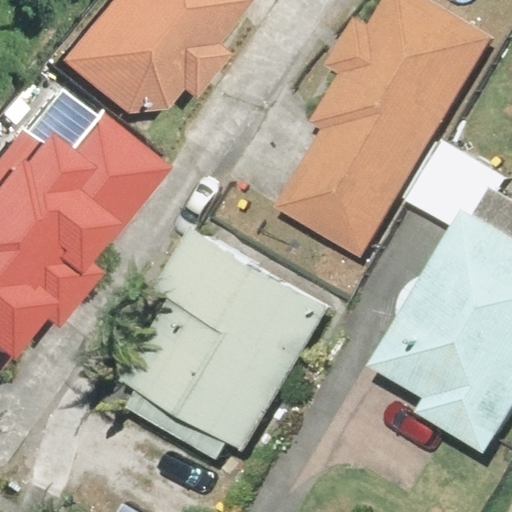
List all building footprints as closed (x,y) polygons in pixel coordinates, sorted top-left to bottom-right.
[(95,0),(43,64),(122,128),(156,87),(172,99),(229,30),(213,17),(226,0),(95,0)] [(333,121),(274,209),(361,269),(510,50),(435,0),(385,0),(312,107),(333,121)] [(160,178),(49,98),(0,166),(0,356),(5,360),(38,313),(52,323),(88,272),(72,261),(95,230),(113,243),(160,178)] [(472,229),(392,363),(445,395),(437,409),(506,450),(511,439),(511,174),(454,140),(420,197),(472,229)] [(263,445),(347,303),(218,226),(134,369),(263,445)]
